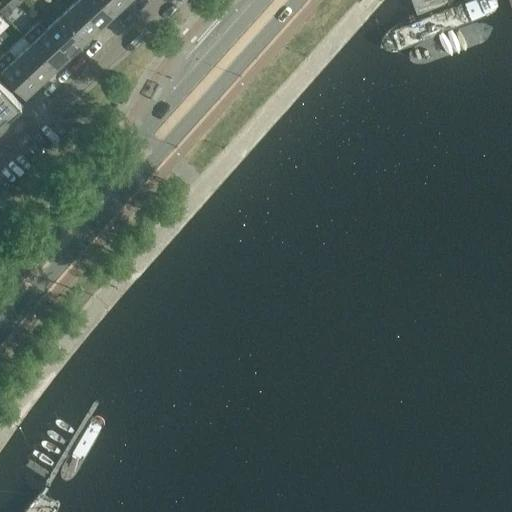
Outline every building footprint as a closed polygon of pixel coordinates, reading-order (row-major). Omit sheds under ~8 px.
[(19,1),(18,0),(7,0),(5,3),(11,9),(19,1)] [(74,0),(59,14),(83,40),(98,26),(74,0)] [(101,0),(74,0),(98,26),(113,12),(101,0)] [(101,0),(113,12),(126,0),(101,0)] [(442,0),(410,0),(416,14),(444,3),(442,0)] [(59,14),(44,28),(68,54),(83,40),(59,14)] [(23,35),(29,42),(53,68),(68,54),(44,28),(38,21),(23,35)] [(29,42),(15,56),(38,82),(53,68),(29,42)] [(8,48),(0,55),(0,71),(23,96),(38,82),(15,56),(8,48)] [(0,111),(2,109),(6,112),(18,100),(0,80),(0,111)]
